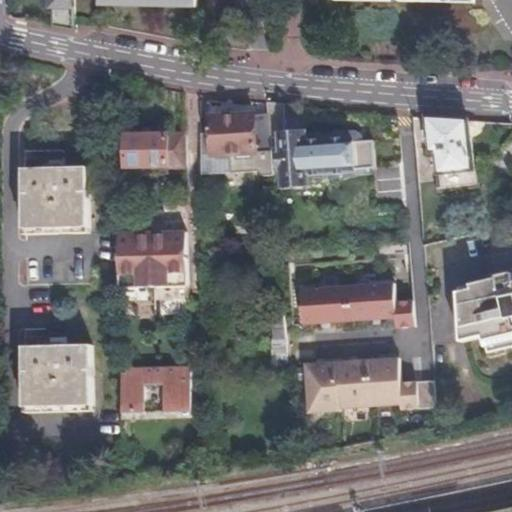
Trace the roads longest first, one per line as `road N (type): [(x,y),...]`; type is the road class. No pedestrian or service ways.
road 1 (residential): [(81,50),(69,86),(16,116),(11,133),(12,425),(97,425)]
road 2 (residential): [(81,50),(192,73),(511,102)]
